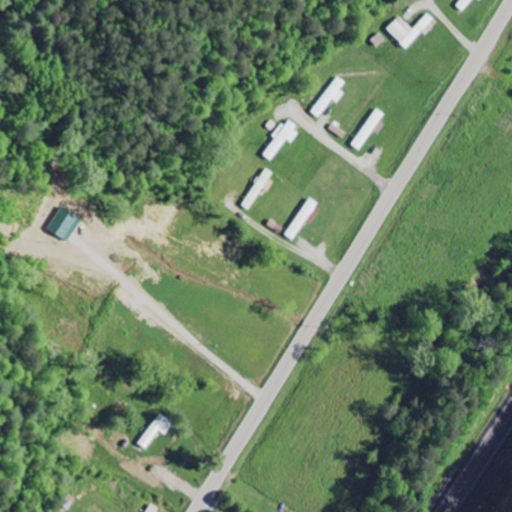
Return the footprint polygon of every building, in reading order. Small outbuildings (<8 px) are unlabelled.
[(397,17),(384,31),(405,51),(422,34),(425,37),(436,25),(426,15),(411,30),(397,17)] [(355,147),(365,153),(387,114),(377,108),(355,147)] [(274,173),(266,168),(245,208),(253,212),(274,173)] [(86,220),(65,208),(52,230),(72,243),(86,220)] [(163,432),(168,436),(177,425),(163,415),(141,445),(149,451),(163,432)]
